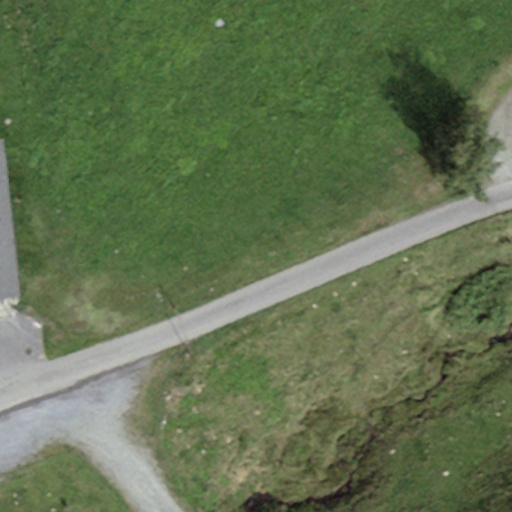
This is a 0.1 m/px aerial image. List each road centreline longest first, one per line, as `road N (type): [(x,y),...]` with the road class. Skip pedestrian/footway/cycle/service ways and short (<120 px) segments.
road 1 (unclassified): [(511,199),(459,209),(0,408)]
road 2 (track): [(93,368),(158,511)]
